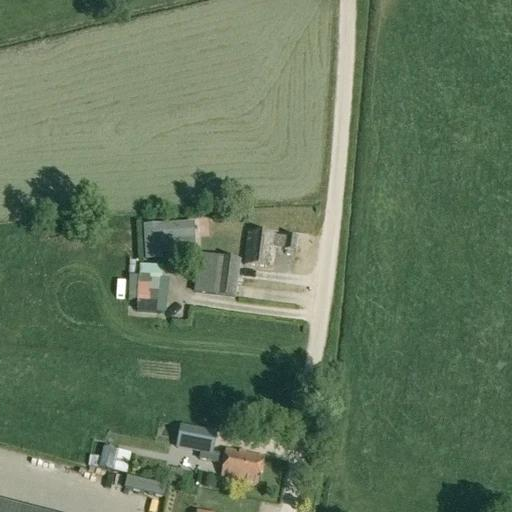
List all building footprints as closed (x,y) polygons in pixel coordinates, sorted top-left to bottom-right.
[(142,228),(144,262),(163,261),(162,245),(177,243),(178,250),(195,249),(193,224),(142,228)] [(282,252),(295,254),(296,239),(284,238),(284,239),(276,238),(247,234),(244,266),(272,269),(274,250),(282,251),(282,252)] [(203,258),(190,256),(187,278),(195,278),(193,294),(214,296),(214,297),(235,300),(241,261),(219,259),(219,260),(203,258)] [(198,461),(223,466),(221,478),(256,485),(262,458),(226,451),(225,456),(213,454),(216,433),(180,427),(176,450),(199,454),(198,461)] [(87,467),(125,476),(130,455),(103,449),(100,460),(89,457),(87,467)] [(122,477),(116,508),(132,511),(143,511),(150,483),(122,477)] [(53,511),(0,499),(0,511),(53,511)]
